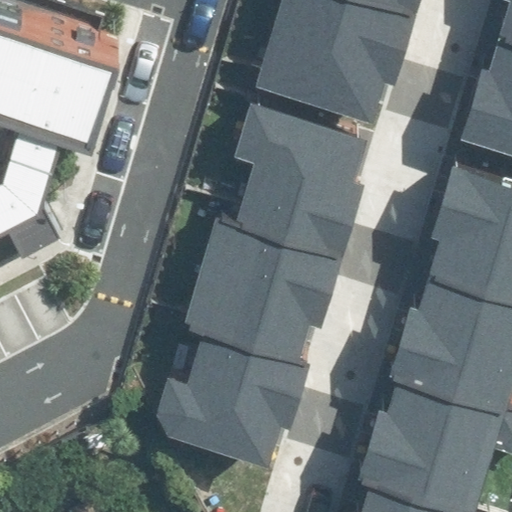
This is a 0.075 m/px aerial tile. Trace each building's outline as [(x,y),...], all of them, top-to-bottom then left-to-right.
[(275,0),(259,59),(372,92),(383,57),(397,61),(415,0),(275,0)] [(501,43),(511,45),(511,0),(497,0),(497,3),(511,8),(501,43)] [(0,100),(58,118),(40,178),(0,197),(0,286),(26,274),(13,249),(72,219),(99,130),(135,141),(160,58),(0,10),(0,100)] [(511,166),(511,50),(496,46),(485,81),(471,77),(450,149),(511,166)] [(277,154),(259,216),(363,244),(392,140),(267,106),(255,148),(277,154)] [(511,181),(453,168),(431,269),(511,286),(511,181)] [(204,314),(231,321),(314,344),(325,304),(345,309),(363,244),(259,216),(233,208),(204,314)] [(511,306),(430,288),(425,310),(409,306),(392,385),(408,389),(511,411),(511,410),(511,306)] [(332,349),(314,344),(231,321),(216,372),(193,366),(177,424),(284,453),(290,431),(308,436),(332,349)] [(471,511),(486,511),(508,415),(404,392),(398,418),(380,414),(363,488),(471,511)] [(441,511),(366,496),(362,511),(441,511)]
